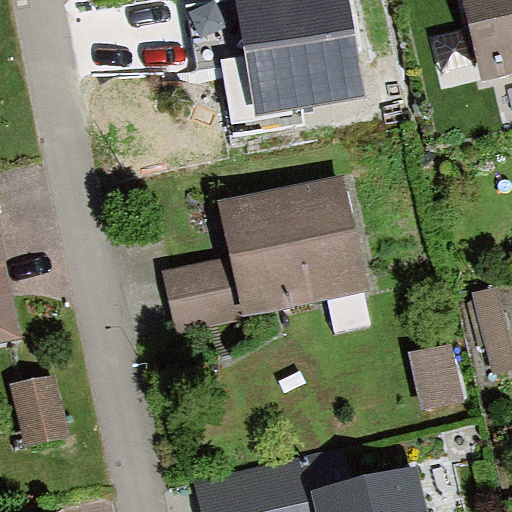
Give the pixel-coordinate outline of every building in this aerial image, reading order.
[(237,0),(185,9),(195,72),(220,68),(231,136),(304,124),(302,108),(364,97),(347,0),(237,0)] [(511,0),(462,0),(481,89),(511,82),(511,0)] [(344,177),(218,204),(229,256),(160,271),(174,333),(369,291),(344,177)] [(0,347),(22,343),(0,240),(0,215),(3,215),(0,201),(0,347)] [(511,349),(498,292),(473,298),(493,379),(511,373),(511,349)] [(371,300),(334,308),(340,336),(377,328),(371,300)] [(453,348),(409,358),(421,416),(466,406),(453,348)] [(57,380),(12,390),(26,452),(71,442),(57,380)] [(345,445),(192,480),(199,511),(313,511),(310,495),(354,485),(345,445)] [(425,511),(416,470),(354,485),(310,495),(313,511),(425,511)]
